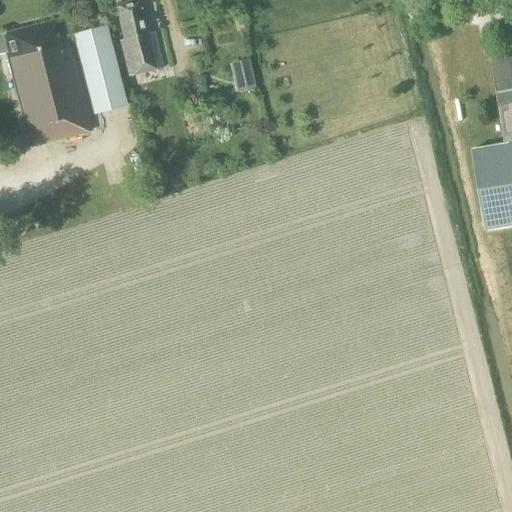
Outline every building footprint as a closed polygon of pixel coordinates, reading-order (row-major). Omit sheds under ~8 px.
[(126,77),(161,69),(152,33),(147,35),(138,0),(137,0),(114,6),(122,41),(117,41),(126,77)] [(89,131),(86,121),(60,20),(0,35),(0,53),(4,52),(28,146),(89,131)] [(92,114),(124,105),(104,28),(72,37),(92,114)] [(511,52),(491,56),(506,144),(472,150),(486,231),(511,226),(511,52)] [(254,89),(248,62),(229,66),(235,93),(254,89)]
